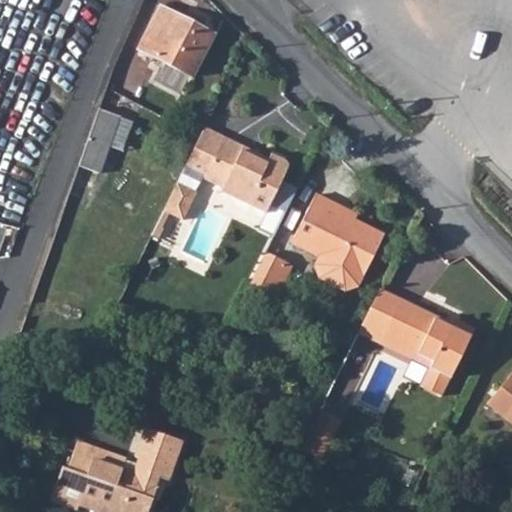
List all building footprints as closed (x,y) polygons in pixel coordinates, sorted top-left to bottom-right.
[(137,49),(191,75),(212,34),(158,7),(137,49)] [(76,165),(95,173),(116,116),(96,108),(76,165)] [(225,137),(206,128),(187,165),(207,175),(225,137)] [(205,180),(223,189),(221,192),(267,214),(286,174),(288,168),(288,165),(286,162),(273,156),(269,165),(244,153),(246,148),(225,137),(207,175),(205,180)] [(197,192),(178,183),(164,211),(183,220),(197,192)] [(323,282),(348,295),(362,291),(388,239),(333,212),(336,206),(320,198),(295,246),(323,260),(319,269),(323,282)] [(252,285),(270,294),(286,263),(268,254),(252,285)] [(270,294),(276,298),(292,266),(286,263),(270,294)] [(364,328),(385,338),(404,300),(383,290),(364,328)] [(404,300),(385,338),(435,362),(424,385),(446,395),(478,330),(456,320),(452,327),(438,321),(440,318),(404,300)] [(87,363),(120,371),(123,363),(124,356),(104,351),(95,349),(87,363)] [(511,377),(490,404),(511,421),(511,377)] [(311,433),(334,442),(344,422),(322,412),(311,433)] [(304,452),(325,460),(334,442),(311,433),(304,452)] [(58,481),(83,490),(79,498),(84,499),(111,509),(110,511),(148,511),(161,476),(135,467),(134,471),(123,466),(125,458),(77,441),(68,466),(64,465),(58,481)] [(58,481),(52,497),(81,506),(84,499),(79,498),(83,490),(58,481)]
